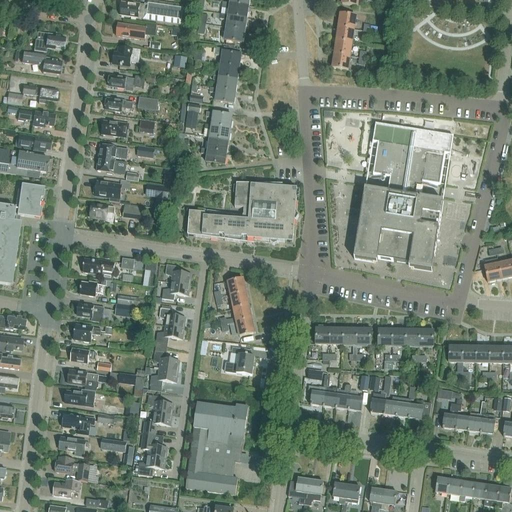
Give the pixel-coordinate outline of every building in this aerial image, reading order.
[(140,5),(140,4),(133,3),(133,7),(122,5),(120,18),(138,21),(138,20),(143,20),(143,22),(168,26),(168,25),(181,27),(184,7),(149,2),(145,6),(140,5)] [(229,10),(228,17),(247,20),(249,8),(230,5),(222,3),(221,8),(229,10)] [(247,20),(228,17),(221,15),(220,21),(227,22),(226,29),(245,32),(247,20)] [(339,29),(354,31),(356,17),(341,15),(339,29)] [(139,42),(140,36),(155,38),(156,28),(146,27),(146,30),(118,26),(117,39),(139,42)] [(243,44),(245,32),(226,29),(224,41),(243,44)] [(354,31),(339,29),(337,43),(352,45),(354,31)] [(181,41),(189,42),(190,32),(182,31),(181,41)] [(38,34),(36,43),(35,42),(33,53),(45,55),(46,51),(63,53),(65,41),(55,39),(55,37),(38,34)] [(335,56),(350,58),(352,45),(337,43),(335,56)] [(114,61),(112,61),(111,67),(129,69),(130,64),(138,65),(139,53),(118,50),(118,55),(115,55),(114,61)] [(222,58),(221,66),(239,69),(241,57),(222,54),(222,51),(216,50),(215,57),(222,58)] [(203,53),(195,52),(194,61),(202,62),(203,53)] [(22,65),(33,67),(43,68),(42,75),(59,77),(61,64),(52,63),(52,61),(44,60),(45,57),(24,54),(22,65)] [(350,58),(335,56),(333,69),(348,71),(350,58)] [(185,71),(187,59),(175,57),(174,69),(185,71)] [(221,66),(219,78),(238,81),(239,69),(221,66)] [(110,77),(109,87),(117,88),(117,89),(125,90),(125,86),(143,88),(145,79),(135,77),(135,80),(128,79),(118,77),(118,78),(110,77)] [(238,81),(219,78),(213,78),(213,82),(218,83),(217,91),(236,93),(238,81)] [(56,104),(58,93),(24,88),(23,96),(40,99),(39,105),(48,106),(48,103),(56,104)] [(234,106),(236,93),(217,91),(210,90),(209,94),(216,95),(215,103),(234,106)] [(8,95),(7,106),(20,108),(22,97),(8,95)] [(190,104),(201,106),(202,99),(191,97),(190,104)] [(138,107),(138,110),(157,113),(158,101),(139,99),(139,100),(138,107)] [(115,101),(115,103),(107,102),(105,111),(113,112),(113,114),(122,115),(122,111),(132,112),(133,105),(126,104),(126,103),(115,101)] [(199,114),(200,115),(201,109),(189,107),(187,123),(197,125),(199,114)] [(55,117),(20,112),(18,122),(24,123),(24,122),(34,123),(33,130),(43,131),(44,128),(53,129),(55,117)] [(212,120),(211,127),(230,130),(232,118),(206,114),(206,119),(212,120)] [(155,125),(140,123),(139,134),(154,136),(155,125)] [(102,137),(119,140),(127,141),(128,134),(129,127),(121,126),(121,125),(114,124),(114,125),(104,124),(102,137)] [(454,137),(376,125),(354,260),(373,263),(374,259),(414,265),(413,269),(432,272),(454,137)] [(211,127),(210,139),(228,142),(230,130),(211,127)] [(31,141),(32,139),(19,137),(17,150),(30,152),(30,149),(34,149),(33,153),(45,155),(46,152),(50,153),(51,144),(47,143),(47,141),(35,139),(35,142),(31,141)] [(210,139),(208,151),(226,154),(228,142),(210,139)] [(100,148),(98,161),(115,163),(115,161),(126,162),(128,152),(100,148)] [(153,161),(154,151),(138,148),(137,158),(153,161)] [(226,154),(208,151),(201,150),(200,156),(207,157),(206,164),(225,167),(226,154)] [(0,175),(26,179),(27,173),(46,176),(48,161),(31,159),(32,156),(0,151),(0,175)] [(115,163),(98,161),(97,174),(124,177),(125,167),(114,166),(115,163)] [(127,176),(126,182),(138,184),(139,177),(127,176)] [(112,186),(112,185),(97,183),(96,188),(95,188),(94,195),(95,195),(95,197),(110,199),(109,203),(120,204),(122,187),(112,186)] [(278,244),(278,243),(293,244),(295,221),(296,221),(299,217),(296,213),(295,213),(297,190),(268,188),(268,185),(237,184),(235,208),(244,208),(244,215),(207,211),(207,214),(189,213),(187,236),(241,244),(242,240),(270,242),(270,243),(274,246),(278,244)] [(15,210),(0,208),(0,285),(9,287),(18,227),(16,227),(17,218),(39,221),(44,190),(21,187),(17,213),(14,212),(15,210)] [(169,189),(156,188),(154,198),(157,198),(156,209),(166,210),(169,189)] [(143,209),(124,206),(122,219),(141,222),(143,209)] [(93,207),(91,220),(112,223),(114,210),(93,207)] [(160,223),(157,216),(149,220),(152,226),(160,223)] [(134,261),(122,260),(121,270),(133,271),(134,261)] [(102,276),(101,281),(112,283),(115,264),(98,261),(98,263),(85,261),(83,273),(102,276)] [(511,262),(498,265),(502,280),(511,278),(511,262)] [(157,264),(146,263),(145,272),(151,272),(150,278),(155,279),(157,264)] [(502,280),(498,265),(484,268),(488,283),(502,280)] [(171,284),(176,285),(190,287),(192,276),(178,274),(179,268),(167,266),(166,275),(172,278),(171,284)] [(227,284),(230,297),(246,293),(243,280),(227,284)] [(104,287),(100,287),(97,286),(97,285),(89,283),(89,285),(82,284),(80,296),(96,299),(96,295),(103,296),(104,287)] [(190,287),(176,285),(171,284),(171,290),(163,291),(162,300),(174,302),(175,296),(189,298),(190,287)] [(234,311),(249,307),(246,293),(230,297),(234,311)] [(139,308),(140,299),(118,296),(117,305),(139,308)] [(92,322),(102,323),(104,309),(85,306),(85,307),(79,306),(77,317),(85,318),(92,319),(92,322)] [(136,315),(137,309),(117,306),(116,315),(130,316),(130,315),(136,315)] [(249,307),(234,311),(237,324),(252,320),(249,307)] [(165,327),(170,328),(184,330),(186,319),(172,317),(173,311),(161,309),(159,319),(166,321),(165,327)] [(0,329),(12,331),(12,330),(23,331),(25,320),(14,319),(14,317),(6,316),(6,319),(2,319),(2,318),(0,317),(0,329)] [(255,334),(252,320),(237,324),(240,338),(255,334)] [(76,327),(74,341),(91,344),(92,336),(100,337),(101,330),(76,327)] [(184,330),(170,328),(165,327),(164,333),(157,334),(156,343),(168,345),(169,339),(183,341),(184,330)] [(113,329),(105,328),(104,335),(112,337),(113,329)] [(211,329),(206,329),(206,332),(202,332),(202,339),(206,339),(206,341),(210,342),(211,329)] [(315,345),(329,345),(329,330),(315,330),(315,345)] [(329,345),(343,346),(343,331),(329,330),(329,345)] [(357,331),(343,331),(343,346),(354,346),(353,356),(357,356),(357,346),(357,331)] [(370,331),(357,331),(357,346),(370,346),(370,331)] [(378,331),(378,347),(392,347),(392,331),(378,331)] [(405,347),(406,331),(392,331),(392,347),(405,347)] [(405,347),(419,347),(420,332),(406,331),(405,347)] [(433,332),(420,332),(419,347),(433,348),(433,332)] [(13,351),(20,352),(22,341),(0,337),(0,352),(12,354),(13,351)] [(462,363),(463,363),(464,348),(449,348),(449,363),(457,363),(457,374),(462,374),(462,363)] [(477,364),(477,348),(464,348),(463,363),(477,364)] [(490,364),(490,349),(477,348),(477,364),(490,364)] [(237,366),(226,364),(225,373),(251,377),(254,357),(247,356),(248,351),(233,349),(232,355),(238,356),(237,366)] [(504,364),(504,349),(490,349),(490,364),(504,364)] [(72,351),(70,362),(81,363),(81,364),(88,365),(88,360),(94,361),(96,353),(83,351),(83,352),(72,351)] [(159,371),(164,371),(178,373),(180,362),(166,360),(167,354),(155,353),(153,362),(160,365),(159,371)] [(0,354),(0,368),(19,371),(20,360),(1,358),(1,355),(0,354)] [(88,374),(69,371),(67,384),(85,387),(85,391),(96,392),(97,390),(98,389),(99,385),(98,383),(99,377),(87,375),(88,374)] [(178,373),(164,371),(159,371),(158,376),(151,377),(150,387),(162,388),(163,382),(176,384),(178,373)] [(322,382),(323,373),(309,371),(307,380),(322,382)] [(137,377),(120,375),(118,385),(135,387),(137,377)] [(0,394),(2,395),(3,388),(15,390),(17,379),(0,376),(0,394)] [(370,391),(379,392),(381,379),(372,377),(370,391)] [(368,392),(369,378),(361,378),(360,391),(368,392)] [(310,406),(323,408),(325,395),(325,389),(328,390),(329,383),(324,383),(324,389),(319,389),(309,388),(308,396),(312,396),(310,406)] [(431,386),(418,384),(417,391),(430,393),(431,386)] [(338,391),(336,410),(348,412),(350,399),(350,393),(353,393),(354,387),(349,387),(349,391),(345,391),(345,392),(338,391)] [(325,389),(325,395),(323,408),(336,410),(338,391),(338,390),(333,389),(333,390),(328,390),(325,389)] [(388,397),(389,391),(384,390),(384,396),(381,395),(381,396),(374,395),(371,414),(384,416),(385,402),(386,397),(388,397)] [(66,393),(65,403),(75,405),(75,406),(85,407),(93,409),(96,393),(82,391),(81,395),(74,394),(66,393)] [(396,418),(409,419),(410,406),(411,406),(412,401),(414,401),(415,395),(409,394),(408,400),(405,400),(399,399),(396,418)] [(154,408),(153,414),(172,417),(173,406),(160,404),(160,398),(148,396),(147,405),(154,408)] [(350,399),(348,412),(360,414),(362,400),(362,397),(358,396),(357,400),(350,399)] [(392,398),(392,403),(385,402),(384,416),(396,418),(399,399),(392,398)] [(511,400),(504,399),(503,413),(509,414),(511,400)] [(417,407),(411,406),(410,406),(409,419),(429,422),(431,405),(418,403),(417,407)] [(128,404),(126,418),(136,419),(138,405),(128,404)] [(236,406),(236,409),(197,404),(185,490),(235,496),(237,479),(232,479),(234,463),(240,464),(242,454),(240,453),(242,439),(244,439),(248,408),(236,406)] [(461,407),(456,406),(451,405),(449,417),(445,416),(443,430),(456,431),(457,418),(458,412),(460,412),(461,407)] [(13,409),(0,407),(0,420),(1,420),(1,418),(11,420),(13,409)] [(481,435),(483,415),(485,415),(486,410),(481,409),(481,415),(477,414),(477,415),(470,415),(470,419),(468,433),(481,435)] [(172,417),(153,414),(152,420),(145,421),(143,435),(155,436),(156,426),(170,428),(172,417)] [(485,415),(483,415),(481,435),(493,436),(495,417),(485,415)] [(94,426),(95,420),(64,416),(62,429),(78,431),(77,436),(88,437),(90,426),(94,426)] [(98,416),(97,423),(113,425),(114,418),(98,416)] [(468,433),(470,419),(457,418),(456,431),(468,433)] [(0,456),(1,453),(7,454),(9,443),(10,435),(6,435),(6,434),(0,433),(0,456)] [(148,451),(147,457),(152,458),(166,460),(167,449),(153,447),(155,436),(143,435),(141,449),(148,451)] [(86,443),(86,442),(77,441),(61,439),(59,451),(75,453),(75,454),(81,455),(82,448),(88,448),(89,444),(86,443)] [(126,443),(102,440),(101,450),(125,453),(126,443)] [(134,449),(129,448),(128,456),(124,455),(123,465),(132,467),(134,449)] [(166,460),(152,458),(147,457),(146,463),(139,464),(138,467),(136,467),(135,474),(138,474),(138,476),(152,478),(153,469),(164,471),(166,460)] [(55,473),(72,476),(73,472),(78,473),(77,482),(87,483),(90,467),(73,464),(73,460),(59,458),(58,462),(57,462),(55,473)] [(309,495),(311,482),(298,480),(298,484),(290,483),(288,499),(300,500),(299,506),(305,507),(304,511),(309,511),(310,507),(305,506),(305,500),(308,501),(309,495)] [(448,496),(450,482),(438,480),(436,494),(448,496)] [(53,497),(71,499),(71,496),(78,497),(80,484),(67,482),(66,486),(55,484),(53,497)] [(311,482),(309,495),(308,501),(305,500),(305,506),(310,507),(311,507),(312,503),(314,502),(320,503),(321,497),(323,483),(311,482)] [(450,482),(448,496),(460,498),(462,484),(450,482)] [(473,500),(475,485),(462,484),(460,498),(460,503),(465,503),(466,499),(473,500)] [(342,505),(345,506),(347,487),(335,485),(334,498),(339,499),(339,505),(342,505)] [(475,485),(473,500),(485,501),(487,487),(475,485)] [(347,487),(345,506),(342,505),(342,511),(347,511),(348,504),(358,505),(360,488),(347,487)] [(484,507),(496,509),(499,489),(487,487),(485,501),(484,507)] [(503,504),(509,505),(511,491),(499,489),(496,509),(502,510),(503,504)] [(379,511),(382,511),(385,492),(372,490),(370,504),(376,505),(376,508),(373,508),(371,511),(379,511)] [(385,492),(382,511),(384,511),(387,511),(388,507),(395,507),(397,494),(385,492)] [(106,511),(107,504),(87,501),(86,508),(106,511)]
